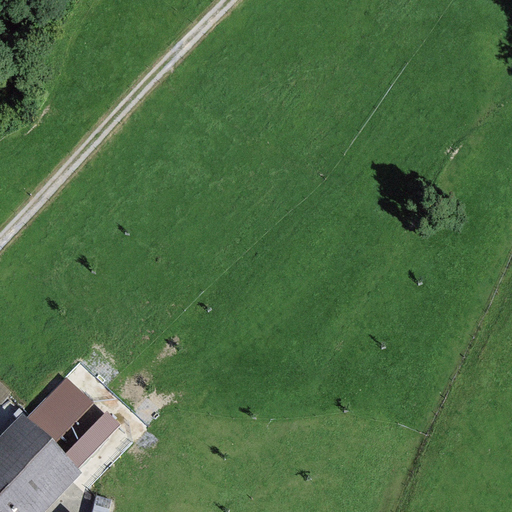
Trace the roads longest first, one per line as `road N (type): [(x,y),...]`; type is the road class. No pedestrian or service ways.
road 1 (track): [(236,0),(0,243)]
road 2 (track): [(65,511),(112,454),(110,429),(67,393),(0,418)]
